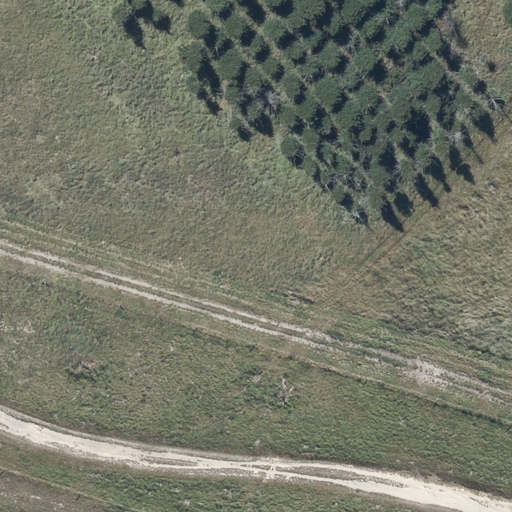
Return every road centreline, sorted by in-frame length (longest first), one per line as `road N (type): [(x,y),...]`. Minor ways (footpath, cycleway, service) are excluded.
road 1 (track): [(511,66),(167,403),(79,448)]
road 2 (track): [(0,423),(106,457),(318,463),(421,476),(496,511)]
